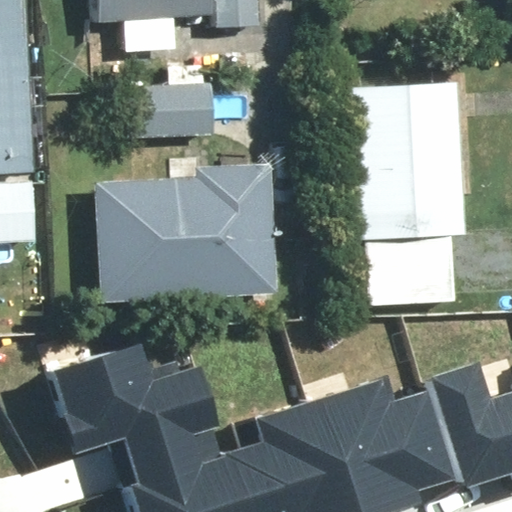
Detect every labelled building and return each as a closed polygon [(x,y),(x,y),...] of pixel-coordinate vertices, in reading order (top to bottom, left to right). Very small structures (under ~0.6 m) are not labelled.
[(0,0),(0,179),(27,180),(29,0),(0,0)] [(85,0),(88,26),(119,26),(119,54),(168,55),(168,21),(208,21),(207,30),(255,31),(255,0),(85,0)] [(207,90),(122,92),(124,141),(208,139),(207,90)] [(455,91),(346,93),(350,245),(360,245),(361,308),(446,306),(444,240),(458,240),(455,91)] [(196,183),(89,185),(91,304),(267,297),(263,167),(195,169),(196,183)] [(0,185),(0,244),(30,244),(28,184),(0,185)] [(43,355),(65,434),(110,421),(135,511),(271,511),(292,506),(294,511),(365,511),(394,504),(387,477),(434,464),(412,386),(375,396),(367,371),(235,408),(243,438),(209,448),(184,359),(168,364),(164,349),(143,354),(136,329),(43,355)] [(457,363),(418,375),(443,458),(491,444),(500,475),(511,471),(511,386),(468,400),(457,363)]
